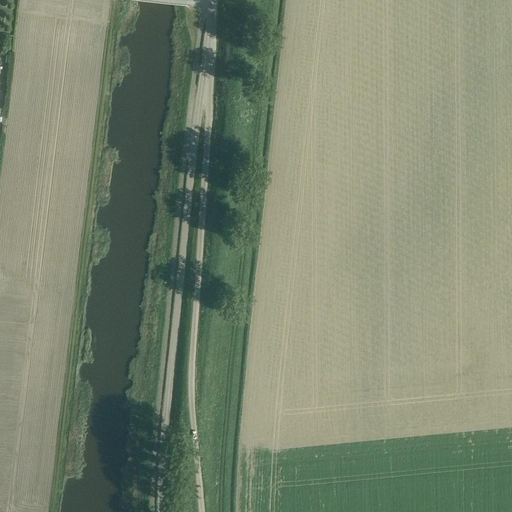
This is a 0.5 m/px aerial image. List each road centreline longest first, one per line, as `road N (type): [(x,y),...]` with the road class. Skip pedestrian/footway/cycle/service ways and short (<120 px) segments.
road 1 (unclassified): [(161,511),(203,71)]
road 2 (unclassified): [(201,511),(191,369),(209,102),(203,71)]
